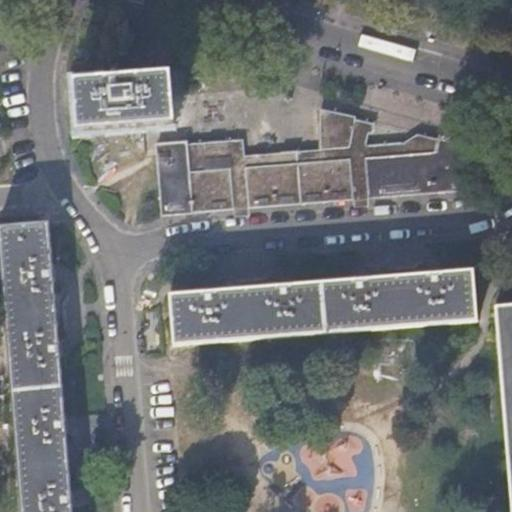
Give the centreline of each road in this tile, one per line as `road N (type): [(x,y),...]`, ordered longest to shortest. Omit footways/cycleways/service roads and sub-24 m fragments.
road 1 (residential): [(118,255),(161,239),(511,201)]
road 2 (residential): [(175,0),(511,92)]
road 3 (residential): [(118,255),(55,175),(43,118),(67,0)]
road 4 (residential): [(138,511),(118,255)]
